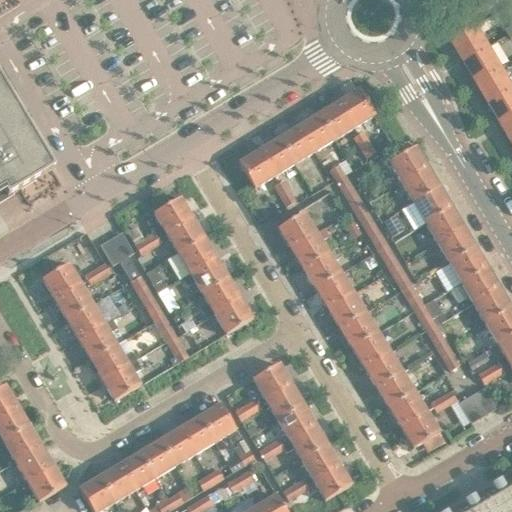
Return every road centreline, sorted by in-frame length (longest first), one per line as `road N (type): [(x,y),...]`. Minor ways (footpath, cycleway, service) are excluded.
road 1 (residential): [(297,329),(101,447),(78,448),(61,437),(0,331)]
road 2 (tertiary): [(511,246),(393,46)]
road 3 (residential): [(297,329),(185,139)]
road 4 (residential): [(0,248),(185,139)]
road 5 (residential): [(399,496),(297,329)]
road 6 (residential): [(185,139),(341,40)]
road 7 (residential): [(511,428),(399,496)]
